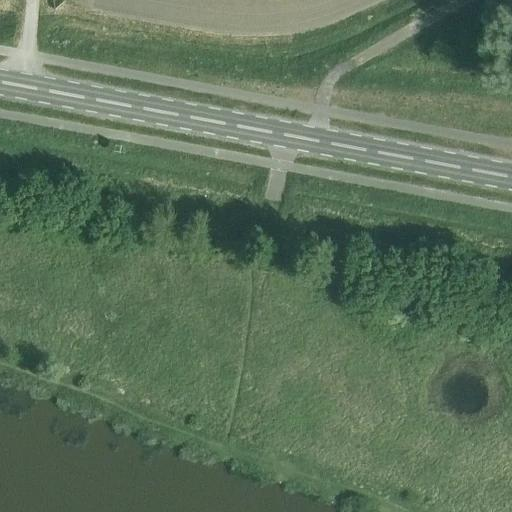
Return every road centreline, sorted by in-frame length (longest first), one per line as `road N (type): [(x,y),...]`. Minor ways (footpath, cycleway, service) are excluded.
road 1 (secondary): [(511,177),(0,81)]
road 2 (track): [(0,364),(391,511)]
road 3 (track): [(467,0),(336,78),(315,140)]
